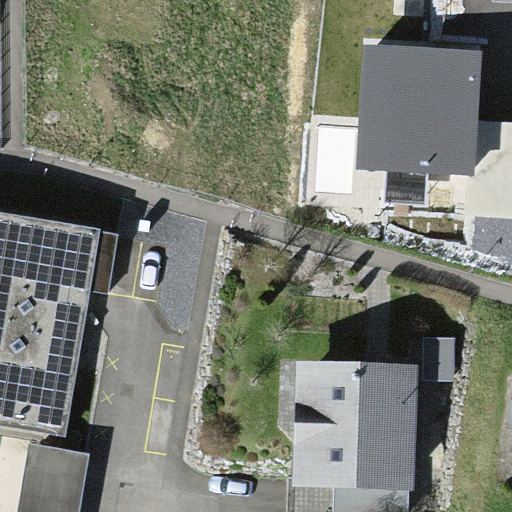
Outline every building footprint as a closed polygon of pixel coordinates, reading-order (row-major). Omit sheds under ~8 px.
[(259,0),(81,0),(80,39),(258,45),(259,0)] [(452,164),(500,166),(502,114),(469,112),(473,28),(377,25),(377,0),(335,0),(331,132),(453,137),(452,164)] [(118,232),(0,210),(0,426),(66,438),(92,295),(106,297),(118,232)] [(395,447),(401,305),(274,299),(266,491),(316,493),(318,444),(395,447)] [(15,511),(79,511),(90,451),(28,440),(15,511)]
